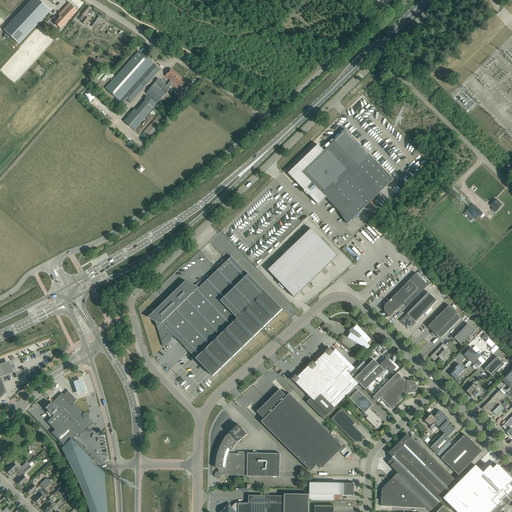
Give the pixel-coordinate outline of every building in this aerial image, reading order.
[(31,0),(4,30),(19,45),(51,11),(39,0),(31,0)] [(69,3),(58,15),(60,16),(54,23),(61,28),(77,10),(69,3)] [(87,6),(86,8),(81,13),(83,15),(79,19),(85,24),(89,19),(85,16),(88,13),(89,14),(92,14),(93,13),(92,11),(90,9),(91,9),(87,6)] [(104,20),(101,18),(98,16),(95,21),(91,26),(94,29),(98,23),(101,24),(104,20)] [(135,55),(105,88),(119,101),(153,63),(146,57),(145,58),(138,52),(135,55)] [(154,64),(126,95),(128,98),(132,101),(157,73),(160,70),(154,64)] [(174,83),(173,85),(179,90),(186,81),(171,69),(165,76),(171,81),(174,83)] [(166,93),(173,85),(174,83),(171,81),(170,83),(169,83),(167,86),(158,79),(146,93),(158,103),(165,94),(156,87),(157,85),(166,93)] [(146,100),(144,103),(152,110),(157,104),(148,97),(146,100)] [(304,190),(305,190),(305,191),(307,188),(311,192),(309,194),(309,195),(319,205),(325,199),(326,198),(340,212),(339,212),(347,224),(394,179),(346,130),(324,151),(318,145),(288,174),(304,190)] [(491,205),(494,208),(492,210),(495,213),(502,205),(497,200),(491,205)] [(466,210),(476,219),(482,213),(473,204),(466,210)] [(368,228),(352,242),(362,253),(365,250),(367,252),(375,245),(373,244),(384,234),(373,223),(368,228)] [(311,228),(268,270),(295,298),(338,256),(311,228)] [(156,311),(152,310),(153,314),(149,317),(155,320),(163,346),(174,336),(213,376),(282,309),(231,256),(194,293),(189,291),(188,287),(188,288),(186,290),(181,287),(156,311)] [(386,313),(390,317),(404,303),(407,306),(428,285),(416,273),(388,301),(387,300),(387,301),(388,302),(386,304),(385,305),(384,308),(384,310),(385,312),(386,313)] [(408,330),(407,326),(410,326),(410,330),(410,326),(412,326),(437,301),(429,292),(400,321),(405,326),(407,326),(407,330),(408,330)] [(435,334),(440,339),(461,318),(449,305),(427,327),(432,331),(431,333),(434,336),(435,334)] [(456,333),(451,337),(452,339),(454,342),(456,340),(461,345),(475,331),(468,324),(464,328),(461,328),(456,333)] [(368,343),(371,339),(357,325),(353,329),(352,327),(348,331),(351,333),(349,337),(367,349),(370,346),(367,344),(368,343)] [(430,357),(435,362),(435,361),(434,361),(438,357),(444,363),(450,357),(445,351),(445,350),(447,347),(443,344),(430,357)] [(463,355),(473,364),(480,357),(471,347),(463,355)] [(296,376),(292,379),(311,398),(306,402),(324,419),(350,392),(359,383),(351,375),(347,379),(341,374),(348,367),(329,348),(314,363),(314,364),(312,362),(297,377),(296,376)] [(485,369),(492,376),(504,364),(497,357),(485,369)] [(363,360),(350,374),(351,375),(359,383),(365,390),(375,380),(380,384),(382,382),(395,369),(394,369),(392,367),(390,365),(390,366),(389,365),(390,364),(391,363),(387,359),(383,362),(384,363),(381,366),(374,360),(368,365),(363,360)] [(6,362),(0,364),(0,397),(6,392),(0,377),(11,373),(6,362)] [(465,370),(459,364),(455,368),(455,369),(450,374),(455,379),(465,370)] [(509,387),(506,391),(511,397),(511,370),(502,380),(509,387)] [(398,373),(373,397),(377,401),(380,398),(392,409),(406,395),(406,393),(412,393),(415,390),(416,390),(416,384),(415,383),(412,380),(409,380),(407,380),(406,381),(401,376),(398,373)] [(81,381),(72,384),(77,397),(86,394),(81,381)] [(470,395),(471,394),(472,396),(471,397),(472,398),(472,399),(473,399),(474,399),(475,399),(476,399),(477,399),(477,398),(483,393),(480,391),(480,390),(480,389),(480,388),(480,387),(479,387),(479,386),(478,386),(477,386),(476,386),(475,386),(473,384),(466,391),(470,395)] [(289,394),(287,396),(280,389),(273,396),(272,395),(270,397),(271,398),(262,407),(257,412),(264,419),(261,422),(311,471),(318,464),(322,469),(343,447),(289,394)] [(373,411),(372,412),(369,409),(373,405),(358,390),(350,398),(365,413),(366,412),(369,415),(366,418),(376,429),(377,429),(382,424),(382,423),(382,422),(382,421),(373,411)] [(59,411),(50,419),(47,422),(50,425),(47,427),(52,432),(51,433),(64,446),(76,435),(80,435),(82,433),(82,431),(90,423),(90,421),(87,418),(87,417),(87,415),(86,413),(84,413),(83,414),(73,403),(76,400),(73,396),(68,391),(67,391),(64,395),(62,393),(51,403),(59,411)] [(486,404),(482,409),(488,414),(489,414),(491,416),(494,413),(497,416),(499,413),(502,409),(502,408),(501,406),(500,405),(501,404),(499,401),(500,401),(505,396),(500,391),(495,396),(495,395),(491,399),(492,400),(487,405),(486,404)] [(48,410),(46,412),(50,419),(59,411),(51,403),(48,405),(49,405),(46,408),(48,410)] [(341,408),(331,419),(354,443),(355,442),(360,442),(362,440),(362,435),(353,425),(356,423),(341,408)] [(434,417),(431,414),(425,421),(431,427),(433,429),(437,426),(439,428),(440,429),(442,431),(445,434),(431,448),(438,455),(452,440),(448,437),(455,430),(447,422),(449,420),(448,419),(440,412),(440,410),(434,417)] [(511,416),(503,426),(503,425),(502,426),(503,427),(505,429),(507,433),(508,433),(507,432),(508,432),(511,435),(511,434),(511,416)] [(217,456),(216,460),(216,464),(215,468),(218,468),(218,472),(217,472),(217,473),(216,474),(215,475),(216,476),(216,477),(217,478),(218,478),(219,478),(220,478),(221,477),(221,476),(221,475),(276,476),(276,477),(280,477),(280,454),(276,454),(228,453),(230,449),(232,451),(234,448),(235,445),(237,442),(236,442),(237,441),(238,442),(247,434),(246,434),(247,433),(243,428),(242,429),(238,424),(230,432),(230,433),(228,435),(227,434),(224,438),(223,440),(222,441),(221,445),(219,449),(218,452),(217,456)] [(474,444),(472,443),(473,442),(465,434),(441,458),(459,475),(482,452),(474,444)] [(407,435),(389,453),(392,457),(391,458),(394,462),(391,465),(398,473),(382,489),(381,506),(426,508),(430,511),(458,483),(412,437),(411,438),(407,435)] [(89,511),(106,511),(106,496),(104,479),(104,476),(91,463),(88,467),(85,464),(84,462),(78,456),(82,453),(75,446),(65,456),(79,485),(89,511)] [(10,475),(11,474),(15,471),(16,472),(20,469),(20,468),(21,467),(15,461),(8,468),(7,467),(5,470),(10,475)] [(21,467),(20,468),(20,469),(22,471),(29,464),(28,463),(27,462),(21,467)] [(21,471),(24,474),(31,467),(29,464),(22,471),(21,471)] [(476,465),(443,498),(457,511),(499,511),(506,506),(507,506),(506,505),(511,501),(511,499),(511,479),(497,464),(493,469),(490,466),(483,473),(476,465)] [(29,481),(23,475),(16,481),(20,486),(25,482),(26,483),(29,481)] [(42,487),(47,482),(45,479),(39,485),(42,487)] [(42,487),(44,490),(50,484),(47,482),(42,487)] [(28,485),(29,486),(25,491),(29,495),(36,489),(30,483),(28,485)] [(310,483),(309,500),(334,501),(334,495),(352,495),(353,496),(352,495),(354,494),(354,493),(354,485),(355,484),(354,484),(354,485),(352,483),(353,483),(352,483),(339,483),(310,483)] [(38,504),(42,500),(44,501),(46,499),(45,498),(47,496),(42,491),(40,493),(33,499),(38,504)] [(220,509),(219,511),(308,511),(309,495),(306,494),(284,494),(284,496),(284,504),(281,504),(248,503),(246,503),(235,503),(235,506),(233,508),(232,506),(229,503),(222,509),(220,509)] [(45,503),(47,504),(42,509),(45,511),(48,511),(54,507),(48,501),(45,503)] [(66,504),(63,501),(62,503),(58,507),(60,509),(66,504)]
